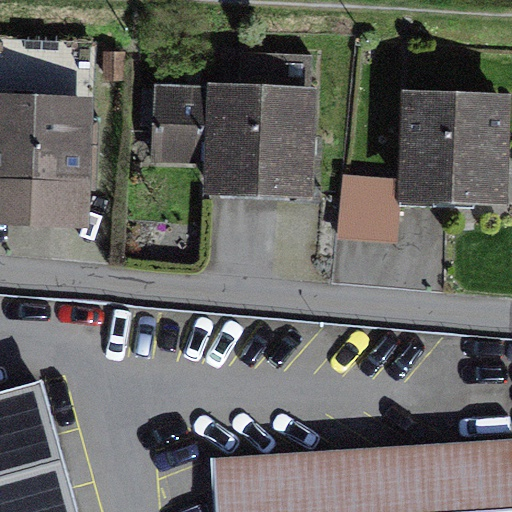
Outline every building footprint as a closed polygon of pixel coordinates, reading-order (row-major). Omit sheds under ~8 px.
[(0,228),(89,232),(98,46),(0,42),(0,228)] [(205,167),(204,198),(315,203),(320,91),(311,91),(312,57),(241,54),(240,88),(154,85),(152,165),(205,167)] [(400,179),(399,207),(508,210),(511,114),(511,98),(402,93),(400,179)] [(399,207),(400,179),(343,175),(338,239),(397,244),(399,207)] [(0,511),(77,511),(40,384),(0,395),(0,511)] [(511,511),(511,444),(214,462),(216,511),(511,511)]
